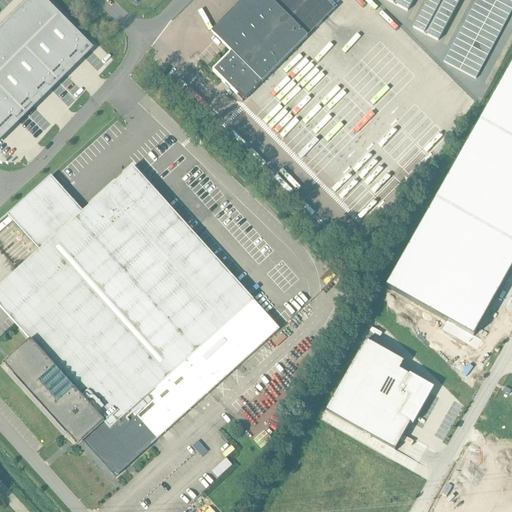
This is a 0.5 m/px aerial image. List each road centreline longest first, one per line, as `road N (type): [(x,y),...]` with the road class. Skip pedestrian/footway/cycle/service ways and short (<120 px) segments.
road 1 (unknown): [(273,146),(366,60),(388,59),(424,93),(445,116),(444,141),(378,209),(343,207),(289,163)]
road 2 (unclassified): [(8,191),(119,74),(141,39)]
road 3 (unclassified): [(511,344),(417,511)]
road 4 (unknown): [(273,146),(148,33)]
